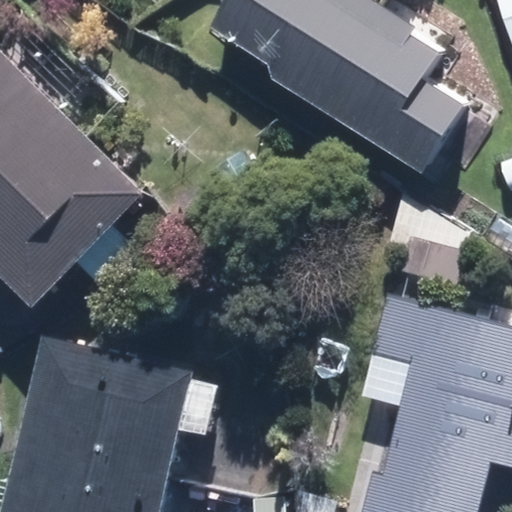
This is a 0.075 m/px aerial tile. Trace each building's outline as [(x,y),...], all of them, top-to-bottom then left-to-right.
[(425,77),(443,50),(368,0),(223,0),(207,26),(270,68),(266,73),(422,177),(469,107),(425,77)] [(511,0),(497,0),(511,47),(511,0)] [(0,45),(0,275),(31,307),(146,194),(0,45)] [(410,279),(446,280),(474,236),(403,192),(395,205),(394,251),(411,252),(410,279)] [(511,324),(410,295),(394,353),(376,348),(362,397),(400,408),(388,447),(365,440),(344,511),(481,511),(496,462),(511,466),(511,324)] [(161,511),(179,429),(212,437),(223,383),(191,377),(194,364),(40,331),(0,511),(161,511)]
